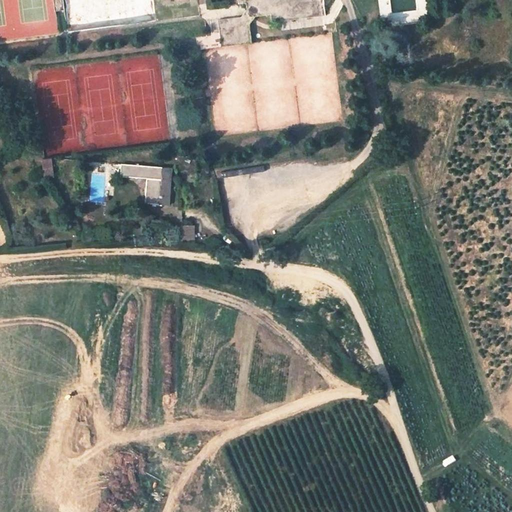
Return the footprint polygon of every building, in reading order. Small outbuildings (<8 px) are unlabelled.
[(152,0),(62,0),(67,33),(155,21),(152,0)] [(238,0),(239,4),(247,3),(248,9),(241,17),(218,20),(221,46),(252,42),(249,24),(255,16),(272,14),(273,22),(283,21),(282,14),(324,9),(322,0),(238,0)] [(283,21),(325,16),(324,9),(282,14),(283,21)] [(53,157),(42,158),(43,178),(54,177),(53,157)] [(169,167),(122,164),(121,176),(148,178),(146,201),(166,203),(169,167)] [(196,225),(174,225),(174,242),(196,242),(196,225)]
